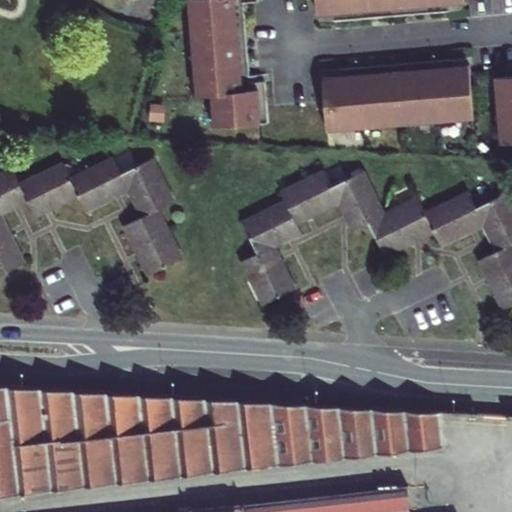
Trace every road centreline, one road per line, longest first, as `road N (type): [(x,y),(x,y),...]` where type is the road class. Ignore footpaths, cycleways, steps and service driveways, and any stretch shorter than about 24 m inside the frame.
road 1 (residential): [(511,387),(408,380),(303,357),(167,349)]
road 2 (residential): [(292,45),(511,25)]
road 3 (residential): [(0,362),(71,367),(167,349)]
road 4 (residential): [(167,349),(0,334)]
road 5 (unknown): [(93,362),(75,236)]
